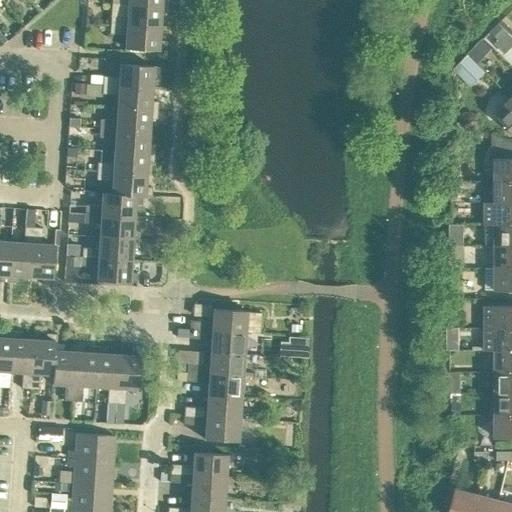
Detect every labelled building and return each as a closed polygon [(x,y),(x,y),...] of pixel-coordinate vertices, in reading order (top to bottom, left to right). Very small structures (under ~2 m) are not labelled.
[(110,16),(109,25),(158,28),(159,15),(166,16),(167,7),(126,4),(126,17),(110,16)] [(497,40),(506,32),(498,24),(489,32),(497,40)] [(158,28),(109,25),(108,34),(124,35),(123,48),(164,50),(164,41),(157,40),(158,28)] [(477,63),(491,49),(481,39),(467,53),(477,63)] [(465,72),(475,62),(468,55),(458,65),(465,72)] [(101,84),(101,85),(150,88),(151,75),(158,76),(159,66),(119,64),(118,77),(102,76),(89,76),(89,84),(101,84)] [(84,95),(84,84),(73,83),(73,94),(84,95)] [(116,95),(116,107),(156,110),(157,101),(150,100),(150,88),(101,85),(100,94),(116,95)] [(511,130),(511,98),(495,114),(511,130)] [(99,119),(98,128),(148,131),(148,118),(155,119),(156,110),(116,107),(115,120),(99,119)] [(68,117),(67,126),(78,126),(78,118),(68,117)] [(114,138),(113,150),(153,153),(154,144),(147,144),(148,131),(98,128),(98,137),(114,138)] [(495,159),(495,180),(511,180),(511,141),(492,132),(492,159),(495,159)] [(65,147),(65,156),(75,156),(76,148),(65,147)] [(96,162),(95,171),(145,174),(146,161),(153,162),(153,153),(113,150),(112,163),(96,162)] [(111,181),(110,193),(141,195),(141,196),(150,197),(151,187),(144,187),(145,174),(95,171),(95,180),(111,181)] [(511,180),(495,180),(495,202),(511,201),(511,180)] [(84,205),(83,213),(133,217),(133,204),(140,204),(141,196),(141,195),(110,193),(101,192),(100,206),(84,205)] [(485,224),(495,224),(511,223),(511,201),(495,202),(485,202),(485,224)] [(70,203),(70,211),(81,212),(81,204),(70,203)] [(24,209),(23,226),(32,227),(33,209),(24,209)] [(99,223),(98,236),(138,239),(139,230),(132,229),(133,217),(83,213),(83,222),(99,223)] [(511,223),(495,224),(495,245),(511,245),(511,223)] [(16,275),(29,276),(32,227),(23,226),(22,242),(9,241),(7,282),(16,282),(16,275)] [(32,227),(29,276),(41,277),(41,284),(50,285),(53,246),(53,244),(40,243),(41,227),(32,227)] [(81,248),(81,256),(130,260),(131,247),(138,248),(138,239),(98,236),(97,249),(81,248)] [(0,281),(7,282),(9,241),(0,240),(0,281)] [(511,245),(495,245),(495,267),(511,266),(511,245)] [(78,267),(78,257),(65,256),(65,267),(78,267)] [(130,260),(81,256),(80,265),(96,266),(95,280),(135,282),(136,273),(129,272),(130,260)] [(511,266),(495,267),(484,267),(484,290),(495,290),(511,289),(511,266)] [(485,305),(485,328),(495,328),(511,328),(511,305),(495,305),(485,305)] [(189,320),(188,329),(244,332),(245,310),(212,308),(211,321),(189,320)] [(485,350),(495,350),(511,349),(511,328),(495,328),(485,328),(485,350)] [(178,329),(178,337),(188,338),(188,329),(178,329)] [(210,339),(209,352),(242,354),(244,332),(188,329),(188,338),(210,339)] [(0,370),(8,371),(11,331),(2,330),(1,337),(0,337),(0,370)] [(20,388),(29,388),(32,339),(19,338),(20,331),(11,331),(8,371),(21,372),(20,388)] [(39,373),(51,374),(53,343),(54,343),(55,334),(45,333),(45,340),(32,339),(29,388),(38,389),(39,373)] [(446,340),(446,350),(449,350),(459,350),(459,340),(449,340),(446,340)] [(62,400),(71,401),(75,351),(62,351),(62,344),(54,343),(53,343),(51,374),(50,383),(63,384),(62,400)] [(81,385),(94,386),(97,346),(88,345),(87,352),(75,351),(71,401),(80,401),(81,385)] [(106,403),(115,403),(118,354),(105,353),(105,346),(97,346),(94,386),(107,387),(106,403)] [(118,354),(115,403),(123,404),(124,404),(125,388),(138,389),(140,349),(131,348),(130,355),(118,354)] [(511,349),(495,350),(495,371),(511,371),(511,349)] [(186,363),(186,372),(241,375),(242,354),(209,352),(208,364),(186,363)] [(265,369),(254,369),(254,378),(264,379),(265,369)] [(511,371),(495,371),(495,393),(511,392),(511,371)] [(175,380),(185,381),(185,372),(176,372),(175,380)] [(207,382),(206,395),(239,397),(241,375),(186,372),(185,381),(207,382)] [(511,392),(495,393),(495,415),(511,414),(511,392)] [(183,406),(183,415),(238,419),(239,397),(206,395),(205,407),(183,406)] [(40,415),(49,416),(50,404),(41,403),(40,415)] [(123,404),(115,403),(113,423),(121,423),(123,404)] [(460,415),(460,405),(451,404),(451,415),(460,415)] [(511,414),(495,415),(495,437),(511,437),(511,414)] [(238,419),(183,415),(182,424),(204,425),(203,439),(237,441),(238,419)] [(38,426),(37,440),(47,441),(47,427),(38,426)] [(67,450),(67,458),(112,461),(113,435),(75,433),(74,450),(67,450)] [(474,460),(486,460),(486,451),(474,451),(474,460)] [(496,460),(508,460),(508,451),(496,451),(496,460)] [(169,464),(169,473),(224,476),(226,454),(192,452),(191,465),(169,464)] [(73,466),(71,483),(110,486),(112,461),(67,458),(66,466),(73,466)] [(33,465),(32,475),(41,476),(41,466),(33,465)] [(190,483),(189,496),(223,498),(224,476),(169,473),(168,482),(190,483)] [(66,492),(67,484),(54,483),(53,490),(66,492)] [(64,500),(63,508),(108,511),(110,486),(71,483),(70,501),(64,500)] [(452,501),(455,489),(447,487),(444,501),(451,503),(452,501)] [(451,503),(448,511),(471,511),(477,494),(455,489),(452,501),(451,503)] [(471,511),(494,511),(498,499),(477,494),(471,511)] [(167,507),(166,511),(221,511),(223,498),(189,496),(188,508),(167,507)] [(61,508),(61,498),(50,497),(49,507),(61,508)] [(494,511),(511,511),(511,503),(498,499),(494,511)]
